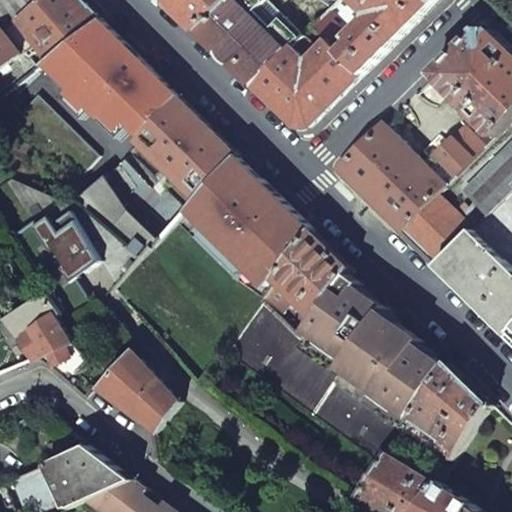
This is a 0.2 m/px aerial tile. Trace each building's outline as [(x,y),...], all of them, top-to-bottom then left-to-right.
[(0,0),(0,26),(4,31),(8,28),(19,20),(45,0),(0,0)] [(83,0),(45,0),(19,20),(40,47),(51,61),(104,20),(86,2),(83,0)] [(168,0),(179,11),(201,32),(231,0),(168,0)] [(229,59),(256,87),(295,47),(306,36),(287,18),(272,32),(256,16),(270,1),(268,0),(231,0),(201,32),(229,59)] [(322,0),(331,11),(342,0),(322,0)] [(356,0),(378,21),(360,39),(356,43),(344,55),(366,75),(442,0),(356,0)] [(270,1),(256,16),(272,32),(287,18),(270,1)] [(331,11),(315,27),(329,41),(344,55),(356,43),(360,39),(356,33),(353,38),(334,21),(337,17),(331,11)] [(19,20),(8,28),(26,52),(29,57),(40,47),(19,20)] [(142,142),(184,99),(144,60),(104,20),(51,61),(38,71),(13,89),(15,91),(38,114),(54,130),(76,109),(79,112),(58,133),(78,153),(79,153),(105,178),(106,178),(142,142)] [(4,31),(0,33),(0,72),(20,57),(26,52),(8,28),(4,31)] [(511,45),(496,31),(482,31),(437,75),(499,139),(511,126),(511,45)] [(295,47),(256,87),(277,107),(297,128),(303,128),(313,128),(366,75),(344,55),(329,41),(310,60),(295,47)] [(26,52),(20,57),(24,61),(29,57),(26,52)] [(15,91),(0,103),(0,109),(22,130),(38,114),(15,91)] [(184,99),(142,142),(200,199),(241,157),(242,156),(213,128),(184,99)] [(437,173),(387,124),(340,170),(372,201),(404,233),(441,196),(479,159),(458,137),(439,156),(447,164),(437,173)] [(488,150),(467,128),(458,137),(479,159),(488,150)] [(511,147),(469,192),(479,202),(492,216),(508,200),(511,196),(511,147)] [(265,180),(241,157),(200,199),(178,221),(192,235),(197,230),(242,281),(240,287),(265,300),(281,280),(319,232),(265,180)] [(75,213),(104,261),(118,283),(159,241),(129,213),(106,178),(105,178),(71,206),(75,213)] [(476,231),(441,196),(404,233),(439,268),(476,231)] [(492,216),(479,202),(472,209),(485,223),(492,216)] [(42,233),(20,246),(50,294),(63,315),(65,318),(89,301),(74,278),(78,276),(75,271),(83,266),(86,272),(104,261),(75,213),(56,225),(51,218),(38,226),(42,233)] [(511,266),(476,231),(439,268),(476,304),(511,339),(511,338),(511,266)] [(337,250),(319,232),(281,280),(294,293),(308,307),(305,310),(310,314),(313,311),(319,317),(352,275),(356,269),(337,250)] [(390,309),(376,300),(375,302),(367,296),(360,291),(365,284),(352,275),(319,317),(310,327),(324,337),(322,339),(351,360),(347,365),(363,377),(361,379),(415,419),(451,368),(439,358),(437,361),(429,355),(421,350),(426,343),(401,324),(399,326),(385,316),(390,309)] [(265,300),(263,301),(265,303),(278,314),(294,293),(281,280),(265,300)] [(76,345),(58,318),(63,315),(50,294),(7,320),(35,362),(50,355),(54,366),(68,360),(72,358),(68,348),(76,345)] [(238,395),(367,486),(390,453),(415,419),(361,379),(363,377),(347,365),(351,360),(322,339),(324,337),(310,327),(303,337),(278,314),(265,303),(240,331),(208,372),(238,395)] [(68,360),(79,367),(90,362),(76,345),(68,348),(72,358),(68,360)] [(185,403),(136,350),(98,389),(131,413),(160,434),(175,416),(185,403)] [(474,385),(454,365),(451,368),(415,419),(463,452),(495,406),(474,385)] [(94,447),(55,464),(58,472),(54,474),(63,497),(68,495),(74,509),(92,502),(140,482),(115,463),(94,447)] [(421,511),(441,484),(390,453),(367,486),(358,499),(382,511),(421,511)] [(92,502),(106,511),(162,511),(169,504),(148,488),(140,482),(92,502)] [(487,511),(442,482),(441,484),(421,511),(487,511)]
